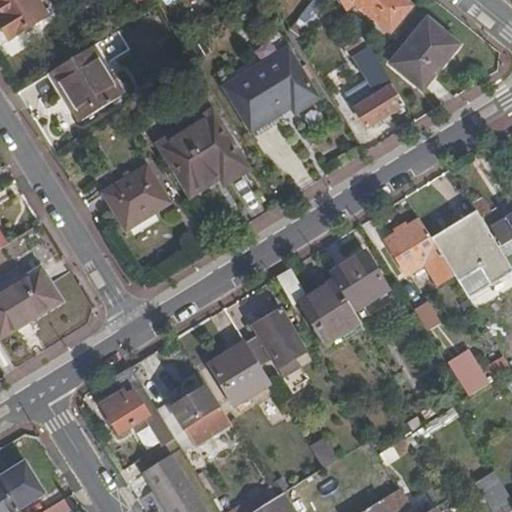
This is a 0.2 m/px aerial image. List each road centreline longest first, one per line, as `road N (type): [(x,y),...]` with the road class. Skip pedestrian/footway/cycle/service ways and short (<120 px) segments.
road 1 (residential): [(132,329),(511,98)]
road 2 (residential): [(132,329),(0,105)]
road 3 (unclassified): [(40,385),(119,511)]
